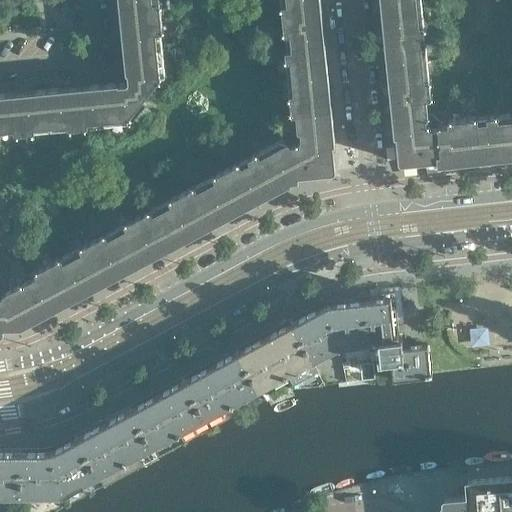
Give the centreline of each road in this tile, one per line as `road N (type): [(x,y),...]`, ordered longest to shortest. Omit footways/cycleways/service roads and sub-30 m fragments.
road 1 (tertiary): [(0,411),(57,397),(283,276),(376,247)]
road 2 (tertiary): [(372,209),(301,227),(53,356),(0,368)]
road 3 (residential): [(372,209),(350,0)]
road 4 (residential): [(0,68),(83,58),(93,45),(89,0)]
road 5 (tertiary): [(511,193),(372,209)]
road 6 (tertiary): [(376,247),(511,235)]
